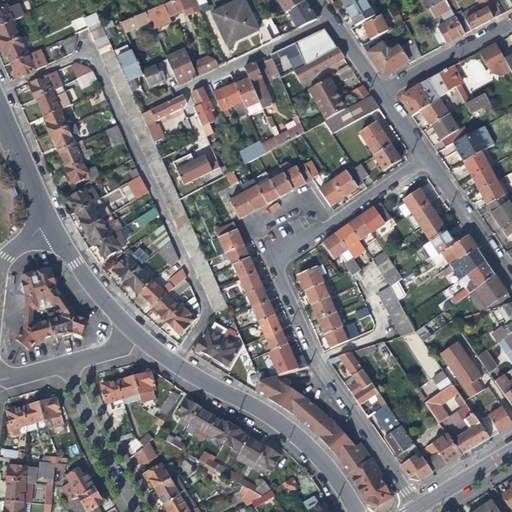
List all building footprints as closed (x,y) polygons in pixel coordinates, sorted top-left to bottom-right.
[(185,12),(199,6),(196,0),(171,0),(144,11),(148,20),(151,27),(170,19),(167,13),(183,7),(185,12)] [(243,37),(257,30),(242,0),(238,0),(211,12),(226,44),(243,37)] [(277,0),(287,13),(290,11),(304,1),(303,0),(277,0)] [(355,27),(373,17),(363,0),(342,0),(341,1),(349,15),(355,27)] [(420,0),(426,11),(428,10),(446,1),(446,0),(420,0)] [(460,12),(454,15),(464,35),(472,30),(483,24),(493,19),(482,0),(476,0),(479,6),(461,15),(460,12)] [(482,0),(493,19),(501,15),(492,0),(482,0)] [(317,19),(304,1),(290,11),(297,29),(317,19)] [(433,19),(440,16),(451,10),(446,1),(428,10),(433,19)] [(0,24),(10,20),(12,20),(13,21),(23,16),(18,4),(7,9),(6,6),(0,8),(0,24)] [(437,28),(445,44),(454,40),(464,35),(454,15),(451,10),(440,16),(444,24),(437,28)] [(123,31),(148,20),(144,11),(119,22),(123,31)] [(261,19),(271,40),(288,32),(285,24),(276,28),(271,17),(261,19)] [(367,35),(370,41),(377,37),(387,32),(380,17),(362,26),(367,35)] [(18,39),(10,20),(0,24),(0,46),(18,39)] [(87,26),(93,40),(105,35),(102,29),(99,21),(87,26)] [(277,52),(287,74),(292,71),(337,48),(332,40),(325,30),(277,52)] [(93,40),(96,46),(108,41),(105,35),(93,40)] [(66,55),(70,53),(74,38),(73,36),(61,41),(66,55)] [(384,49),(377,37),(370,41),(361,46),(371,60),(379,71),(380,72),(381,73),(382,75),(384,75),(385,75),(387,75),(388,74),(389,73),(391,73),(407,62),(409,64),(415,61),(421,57),(414,45),(401,52),(397,47),(391,51),(387,50),(384,49)] [(8,59),(10,64),(26,57),(25,55),(18,39),(0,46),(3,54),(6,55),(8,59)] [(96,46),(99,52),(110,47),(108,41),(96,46)] [(485,48),(477,53),(485,67),(492,64),(498,74),(508,69),(503,58),(494,44),(485,48)] [(99,52),(102,59),(113,54),(110,47),(99,52)] [(165,57),(165,58),(172,74),(177,84),(198,74),(216,66),(214,61),(207,56),(190,63),(184,48),(165,57)] [(344,58),(337,48),(292,71),(298,83),(344,58)] [(135,76),(142,73),(140,70),(131,49),(115,57),(116,60),(119,66),(121,72),(124,79),(127,85),(130,91),(137,88),(140,87),(135,76)] [(25,55),(26,57),(10,64),(13,71),(16,78),(45,65),(38,50),(25,55)] [(102,59),(104,65),(116,60),(115,57),(113,54),(102,59)] [(511,54),(503,58),(508,69),(510,72),(511,75),(511,54)] [(161,80),(172,74),(165,58),(140,70),(142,73),(147,86),(161,80)] [(271,75),(278,72),(272,58),(265,61),(271,75)] [(482,65),(479,58),(463,65),(469,80),(474,78),(470,71),(482,65)] [(104,65),(107,71),(119,66),(116,60),(104,65)] [(66,66),(73,72),(83,66),(76,62),(66,66)] [(273,104),(254,62),(249,65),(244,67),(248,78),(262,108),(273,104)] [(492,64),(485,67),(489,74),(500,77),(510,72),(508,69),(498,74),(492,64)] [(336,71),(342,81),(354,75),(348,65),(336,71)] [(73,72),(76,78),(90,71),(89,69),(83,66),(73,72)] [(107,71),(110,78),(121,72),(119,66),(107,71)] [(453,66),(446,69),(456,87),(461,84),(457,73),(453,66)] [(58,69),(52,72),(57,81),(62,79),(58,69)] [(412,117),(420,112),(438,99),(456,87),(446,69),(432,77),(418,84),(402,96),(402,102),(407,109),(412,117)] [(93,78),(90,71),(76,78),(79,85),(93,78)] [(52,72),(44,76),(51,92),(61,87),(60,85),(59,86),(57,81),(52,72)] [(110,78),(113,84),(124,79),(121,72),(110,78)] [(33,99),(35,99),(51,92),(44,76),(26,83),(31,93),(33,99)] [(258,110),(262,108),(248,78),(242,81),(235,84),(245,107),(255,103),(258,110)] [(324,122),(345,109),(338,96),(329,78),(307,91),(324,122)] [(113,84),(116,90),(127,85),(124,79),(113,84)] [(247,112),(245,107),(235,84),(234,83),(224,87),(213,92),(223,116),(230,113),(227,107),(234,105),(238,116),(247,112)] [(470,101),(461,84),(456,87),(465,104),(470,101)] [(116,90),(118,96),(130,91),(127,85),(116,90)] [(196,105),(193,107),(209,143),(214,141),(210,133),(212,131),(209,123),(212,121),(210,117),(215,115),(203,86),(197,89),(190,92),(196,105)] [(352,92),(359,102),(370,97),(363,86),(352,92)] [(64,92),(61,87),(51,92),(53,97),(64,92)] [(118,96),(121,102),(132,97),(130,91),(118,96)] [(40,110),(43,117),(59,110),(69,105),(64,92),(53,97),(51,92),(35,99),(40,110)] [(470,101),(465,104),(470,114),(484,106),(486,110),(494,105),(488,93),(470,101)] [(167,101),(140,113),(141,115),(143,121),(146,128),(149,134),(151,140),(152,142),(160,139),(154,126),(154,120),(186,105),(182,95),(181,94),(173,98),(167,101)] [(121,102),(124,108),(135,103),(132,97),(121,102)] [(345,109),(324,122),(332,134),(379,109),(370,97),(359,102),(345,109)] [(430,126),(431,126),(448,114),(438,99),(420,112),(427,121),(430,126)] [(124,108),(126,114),(138,110),(135,103),(124,108)] [(66,127),(59,110),(43,117),(45,121),(43,122),(46,128),(49,135),(66,127)] [(126,114),(129,120),(141,115),(140,113),(138,110),(126,114)] [(296,125),(274,136),(278,145),(304,131),(297,114),(292,116),(296,125)] [(129,120),(132,126),(143,121),(141,115),(129,120)] [(448,115),(431,126),(440,138),(445,147),(453,143),(463,138),(458,131),(448,115)] [(132,126),(134,133),(146,128),(143,121),(132,126)] [(359,133),(373,155),(390,144),(383,133),(376,122),(359,133)] [(55,145),(57,149),(73,142),(70,135),(78,132),(74,123),(66,127),(49,135),(52,142),(54,146),(55,145)] [(122,143),(118,134),(114,125),(101,130),(109,149),(122,143)] [(134,133),(137,139),(149,134),(146,128),(134,133)] [(463,128),(458,131),(463,138),(467,135),(463,128)] [(458,154),(463,162),(486,150),(495,145),(487,130),(481,133),(479,129),(467,135),(463,138),(453,143),(458,154)] [(81,139),(78,132),(70,135),(73,142),(81,139)] [(137,139),(140,145),(151,140),(149,134),(137,139)] [(274,136),(261,143),(265,153),(279,146),(278,145),(274,136)] [(62,159),(65,168),(81,161),(90,157),(81,139),(73,142),(57,149),(62,159)] [(140,145),(143,151),(154,146),(152,142),(151,140),(140,145)] [(259,156),(265,153),(261,143),(255,146),(259,156)] [(399,159),(390,144),(373,155),(372,155),(382,171),(399,159)] [(143,151),(145,157),(157,152),(154,146),(143,151)] [(493,164),(486,150),(463,162),(467,170),(471,176),(488,167),(493,164)] [(145,157),(148,164),(160,159),(157,152),(145,157)] [(190,154),(188,155),(193,164),(205,158),(204,156),(198,159),(194,161),(190,154)] [(188,155),(172,163),(184,185),(219,166),(216,160),(209,164),(205,158),(193,164),(188,155)] [(148,164),(151,170),(162,165),(160,159),(148,164)] [(84,168),(81,161),(65,168),(63,169),(67,177),(70,184),(93,174),(90,166),(84,168)] [(278,166),(282,174),(291,190),(302,185),(311,180),(310,178),(303,165),(302,163),(291,169),(286,161),(278,166)] [(310,162),(303,165),(310,178),(316,175),(310,162)] [(359,164),(353,168),(361,179),(367,176),(359,164)] [(151,170),(154,176),(165,171),(162,165),(151,170)] [(352,166),(332,181),(343,197),(353,189),(363,183),(361,179),(353,168),(352,166)] [(496,182),(488,167),(471,176),(475,185),(479,191),(496,182)] [(154,176),(156,182),(168,177),(165,171),(154,176)] [(237,181),(232,171),(225,174),(230,184),(237,181)] [(254,181),(257,187),(266,204),(273,200),(278,197),(269,181),(264,171),(252,178),(254,181)] [(282,174),(269,181),(278,197),(285,194),(291,190),(282,174)] [(146,191),(141,184),(136,175),(125,182),(134,199),(146,191)] [(156,182),(159,188),(170,183),(168,177),(156,182)] [(501,179),(496,182),(479,191),(483,199),(487,206),(508,194),(509,194),(501,179)] [(241,188),(244,193),(257,187),(254,181),(241,188)] [(338,200),(343,197),(332,181),(318,190),(329,206),(338,200)] [(159,188),(161,194),(173,189),(170,183),(159,188)] [(14,187),(10,189),(16,200),(19,199),(14,187)] [(71,205),(75,211),(90,202),(96,199),(98,198),(91,187),(85,190),(83,187),(67,197),(71,205)] [(257,187),(244,193),(253,211),(260,207),(266,204),(257,187)] [(161,194),(164,200),(176,195),(173,189),(161,194)] [(405,218),(411,214),(427,204),(425,199),(423,196),(427,193),(424,189),(420,192),(418,190),(402,201),(403,203),(397,207),(405,218)] [(246,215),(253,211),(244,193),(229,201),(238,219),(246,215)] [(511,238),(511,201),(508,194),(487,206),(499,224),(510,240),(511,238)] [(164,200),(167,207),(179,201),(178,199),(176,195),(164,200)] [(106,216),(96,199),(90,202),(100,219),(106,216)] [(167,207),(170,213),(181,208),(179,201),(167,207)] [(100,219),(90,202),(75,211),(73,212),(79,222),(83,229),(100,219)] [(391,219),(379,203),(370,210),(359,217),(370,233),(370,234),(384,224),(383,224),(391,219)] [(411,214),(420,228),(436,217),(435,216),(440,213),(437,208),(432,211),(431,209),(427,204),(411,214)] [(170,213),(173,219),(184,214),(181,208),(170,213)] [(149,210),(134,219),(138,225),(152,216),(149,210)] [(173,219),(175,224),(187,220),(184,214),(173,219)] [(110,223),(106,216),(100,219),(83,229),(88,238),(92,245),(94,244),(111,235),(118,230),(113,221),(110,223)] [(357,241),(370,233),(359,217),(353,221),(347,226),(357,241)] [(438,220),(436,217),(420,228),(428,242),(445,231),(443,227),(441,224),(445,221),(442,217),(438,220)] [(175,224),(178,231),(189,226),(187,220),(175,224)] [(224,253),(226,253),(242,245),(238,234),(232,222),(223,226),(215,230),(217,237),(209,241),(216,256),(224,253)] [(153,243),(158,249),(168,241),(161,224),(151,231),(157,239),(153,243)] [(178,231),(181,237),(192,232),(189,226),(178,231)] [(363,249),(357,241),(347,226),(341,229),(335,234),(346,249),(347,250),(351,256),(359,251),(363,249)] [(99,253),(102,259),(120,249),(124,246),(122,243),(125,241),(118,230),(111,235),(94,244),(99,253)] [(422,246),(431,260),(459,242),(455,236),(451,239),(449,236),(445,231),(428,242),(422,246)] [(181,237),(183,243),(195,238),(192,232),(181,237)] [(333,260),(338,256),(347,250),(346,249),(335,234),(328,239),(321,243),(333,260)] [(447,261),(451,267),(476,250),(472,243),(467,236),(459,242),(431,260),(435,266),(445,260),(446,261),(447,261)] [(183,243),(186,249),(197,244),(195,238),(183,243)] [(173,251),(168,241),(158,249),(157,250),(170,266),(177,260),(173,251)] [(186,249),(189,256),(200,251),(197,244),(186,249)] [(231,266),(232,265),(248,258),(245,252),(242,245),(226,253),(231,266)] [(142,263),(147,258),(140,250),(135,254),(142,263)] [(338,256),(344,265),(353,259),(351,256),(347,250),(338,256)] [(461,267),(467,276),(486,263),(481,257),(476,250),(451,267),(443,272),(446,275),(453,271),(453,272),(461,267)] [(189,256),(192,262),(203,257),(200,251),(189,256)] [(119,277),(124,281),(137,267),(142,263),(131,253),(126,257),(113,270),(119,277)] [(372,262),(376,268),(388,260),(384,253),(372,262)] [(192,262),(195,269),(206,264),(205,261),(203,257),(192,262)] [(232,265),(239,279),(254,272),(252,268),(251,264),(257,262),(255,258),(249,261),(248,258),(232,265)] [(353,259),(344,265),(352,276),(360,270),(353,259)] [(376,268),(389,287),(402,279),(392,265),(388,260),(376,268)] [(443,313),(455,304),(494,276),(490,270),(486,263),(467,276),(468,277),(461,282),(466,288),(439,308),(443,313)] [(195,269),(197,275),(209,270),(206,264),(195,269)] [(301,284),(304,291),(322,283),(320,277),(325,275),(324,273),(327,272),(323,265),(297,276),(301,284)] [(138,292),(139,293),(151,281),(137,267),(124,281),(132,289),(137,293),(138,292)] [(49,269),(34,273),(44,308),(49,307),(55,303),(57,304),(60,303),(61,302),(62,300),(62,299),(57,292),(55,290),(54,287),(55,285),(56,281),(55,279),(54,276),(52,273),(50,272),(49,269)] [(167,281),(173,288),(182,279),(184,277),(181,269),(167,281)] [(197,275),(200,281),(212,276),(211,275),(209,270),(197,275)] [(257,278),(254,272),(239,279),(242,287),(245,294),(261,287),(260,285),(266,282),(264,278),(258,281),(257,278)] [(38,310),(44,308),(34,273),(20,277),(21,280),(20,282),(20,284),(19,285),(19,288),(20,290),(22,292),(24,293),(25,297),(25,302),(24,309),(25,310),(26,311),(27,311),(28,311),(29,311),(30,311),(31,310),(32,310),(38,310)] [(200,281),(203,287),(214,282),(212,276),(200,281)] [(501,285),(494,276),(455,304),(458,308),(463,305),(465,308),(471,304),(478,314),(482,313),(507,295),(501,285)] [(156,277),(151,281),(139,293),(147,301),(153,307),(165,294),(155,285),(159,281),(156,277)] [(188,286),(182,279),(173,288),(172,288),(178,295),(188,286)] [(327,281),(322,283),(304,291),(307,299),(310,305),(329,297),(333,295),(327,281)] [(203,287),(206,294),(217,289),(214,282),(203,287)] [(262,289),(261,287),(245,294),(251,308),(267,301),(265,297),(263,293),(269,290),(267,287),(262,289)] [(400,338),(415,333),(389,287),(378,295),(400,338)] [(206,294),(208,299),(220,295),(217,289),(206,294)] [(160,316),(166,321),(179,307),(165,294),(153,307),(154,308),(153,309),(160,316)] [(208,299),(211,305),(222,300),(220,295),(208,299)] [(335,312),(329,297),(310,305),(313,312),(317,320),(335,312)] [(211,305),(214,312),(225,307),(224,303),(222,300),(211,305)] [(270,307),(267,301),(251,308),(258,322),(273,315),(273,314),(278,312),(276,307),(271,310),(270,307)] [(490,336),(496,345),(511,333),(511,303),(501,307),(511,322),(511,325),(507,329),(504,326),(490,336)] [(182,304),(179,307),(166,321),(173,329),(179,334),(194,317),(182,304)] [(369,315),(366,309),(365,307),(354,312),(357,321),(369,315)] [(59,318),(47,321),(52,336),(62,333),(68,331),(80,335),(86,320),(74,316),(69,309),(68,308),(66,309),(65,309),(64,310),(64,312),(63,314),(59,318)] [(342,327),(335,312),(317,320),(320,328),(323,335),(340,328),(342,327)] [(276,321),(273,315),(258,322),(264,337),(280,330),(279,328),(285,326),(283,321),(277,324),(276,321)] [(42,339),(52,336),(47,321),(36,324),(30,324),(30,323),(29,321),(28,320),(26,320),(25,321),(24,321),(23,322),(23,330),(16,340),(28,350),(36,340),(42,339)] [(204,354),(211,358),(227,329),(213,321),(208,330),(207,329),(206,328),(195,349),(204,354)] [(346,326),(342,327),(340,328),(346,342),(352,339),(346,326)] [(416,331),(423,340),(429,334),(423,326),(416,331)] [(329,349),(346,342),(340,328),(323,335),(327,343),(329,349)] [(234,332),(227,329),(211,358),(220,363),(227,368),(239,346),(231,343),(235,337),(234,332)] [(282,335),(280,330),(264,337),(270,351),(286,344),(285,342),(291,340),(289,336),(283,339),(282,335)] [(511,333),(496,345),(511,368),(511,333)] [(383,343),(349,353),(354,360),(376,350),(384,362),(392,356),(383,343)] [(297,369),(286,344),(270,351),(267,352),(278,375),(297,369)] [(440,355),(470,399),(483,391),(476,381),(481,378),(473,366),(457,344),(440,355)] [(253,370),(245,351),(237,355),(245,374),(253,370)] [(485,352),(477,358),(486,371),(494,365),(485,352)] [(345,368),(351,377),(361,371),(354,360),(349,353),(327,360),(330,364),(340,361),(345,368)] [(351,377),(343,383),(348,390),(352,397),(371,385),(361,371),(351,377)] [(438,406),(456,393),(442,372),(432,378),(440,391),(424,402),(438,423),(438,424),(444,420),(447,418),(438,406)] [(149,373),(132,378),(137,395),(154,390),(152,383),(149,373)] [(305,398),(276,380),(275,375),(258,381),(254,392),(271,402),(288,413),(298,420),(309,429),(320,440),(327,447),(337,458),(343,466),(346,471),(354,482),(356,486),(366,480),(380,472),(360,444),(355,447),(327,416),(305,398)] [(503,377),(494,383),(509,405),(510,405),(511,403),(511,386),(509,382),(507,383),(503,377)] [(139,401),(137,395),(132,378),(125,380),(116,382),(121,399),(122,405),(139,401)] [(105,404),(121,399),(116,382),(107,384),(100,386),(105,404)] [(370,411),(373,414),(385,406),(371,385),(352,397),(356,402),(358,406),(366,400),(374,395),(377,400),(376,401),(379,405),(370,411)] [(370,405),(376,401),(377,400),(374,395),(366,400),(370,405)] [(161,415),(158,419),(163,422),(175,402),(167,398),(158,413),(161,415)] [(46,401),(39,403),(43,420),(45,428),(61,424),(55,399),(46,401)] [(177,424),(186,429),(197,409),(199,407),(193,404),(185,399),(175,416),(180,419),(177,424)] [(35,422),(43,420),(39,403),(30,405),(20,408),(25,425),(26,431),(37,428),(35,422)] [(384,438),(396,457),(404,452),(413,446),(385,406),(373,414),(372,415),(382,429),(387,436),(384,438)] [(10,429),(25,425),(20,408),(14,409),(6,411),(9,424),(10,429)] [(454,417),(459,425),(464,422),(463,421),(470,417),(468,414),(470,413),(467,408),(454,417)] [(201,442),(206,434),(215,419),(207,415),(197,409),(186,429),(184,432),(201,442)] [(511,425),(502,409),(477,424),(488,440),(501,432),(511,425)] [(461,435),(457,438),(466,453),(469,451),(488,440),(477,424),(470,413),(468,414),(470,417),(463,421),(464,422),(459,425),(456,427),(460,433),(461,435)] [(206,434),(222,443),(232,427),(226,423),(219,419),(218,421),(215,419),(206,434)] [(444,420),(438,424),(444,432),(449,428),(444,420)] [(27,433),(26,431),(25,425),(10,429),(12,436),(27,433)] [(227,456),(235,461),(248,438),(245,436),(246,434),(239,431),(232,427),(222,443),(231,448),(227,456)] [(449,428),(444,432),(447,436),(451,442),(456,438),(449,428)] [(136,441),(138,442),(141,447),(147,442),(150,439),(145,433),(136,441)] [(451,442),(447,436),(426,449),(426,450),(419,454),(421,459),(431,474),(447,464),(460,456),(451,442)] [(252,470),(254,467),(265,448),(257,443),(248,438),(235,461),(252,470)] [(457,438),(456,438),(451,442),(460,456),(466,453),(457,438)] [(490,443),(488,440),(469,451),(471,454),(481,448),(490,443)] [(155,456),(147,442),(141,447),(137,450),(133,454),(139,464),(155,456)] [(266,446),(265,448),(254,467),(265,473),(267,469),(270,471),(280,454),(274,450),(266,446)] [(3,457),(17,459),(17,453),(16,453),(17,451),(4,449),(3,457)] [(408,458),(404,452),(396,457),(394,458),(409,479),(418,481),(420,480),(426,477),(431,474),(421,459),(417,461),(414,457),(412,459),(410,457),(408,458)] [(197,465),(206,471),(209,466),(204,463),(199,461),(197,465)] [(48,478),(47,485),(52,486),(54,463),(48,463),(39,462),(38,476),(48,478)] [(171,462),(162,468),(169,479),(175,476),(178,474),(171,462)] [(217,465),(212,462),(209,466),(214,469),(220,473),(226,476),(229,470),(218,463),(217,465)] [(57,491),(60,464),(54,463),(52,486),(52,491),(57,491)] [(5,481),(7,482),(31,484),(34,484),(36,467),(7,464),(6,473),(5,481)] [(149,480),(153,488),(169,479),(162,468),(161,465),(145,474),(149,480)] [(65,476),(69,483),(81,476),(77,469),(65,476)] [(242,477),(229,470),(226,476),(243,486),(246,481),(241,479),(242,477)] [(366,480),(356,486),(366,504),(377,506),(384,501),(393,496),(393,495),(392,493),(380,472),(366,480)] [(70,503),(93,489),(91,484),(85,474),(81,476),(69,483),(60,489),(68,504),(70,503)] [(175,476),(169,479),(153,488),(158,498),(162,504),(184,492),(175,476)] [(256,487),(246,481),(243,486),(260,496),(269,490),(261,479),(256,487)] [(30,501),(31,484),(7,482),(6,492),(5,501),(22,503),(23,500),(30,501)] [(511,484),(511,485),(511,487),(511,488),(509,491),(502,496),(511,509),(511,484)] [(245,505),(250,502),(260,496),(243,486),(240,491),(244,493),(245,495),(241,498),(245,505)] [(98,511),(96,507),(102,504),(99,498),(93,489),(70,503),(75,511),(98,511)] [(273,496),(269,490),(260,496),(250,502),(253,507),(273,496)] [(185,492),(184,492),(162,504),(166,511),(185,511),(194,507),(185,492)] [(303,504),(307,511),(318,505),(314,497),(303,504)] [(21,511),(22,503),(5,501),(5,505),(2,505),(1,511),(21,511)] [(479,510),(476,511),(499,511),(492,501),(479,510)]
